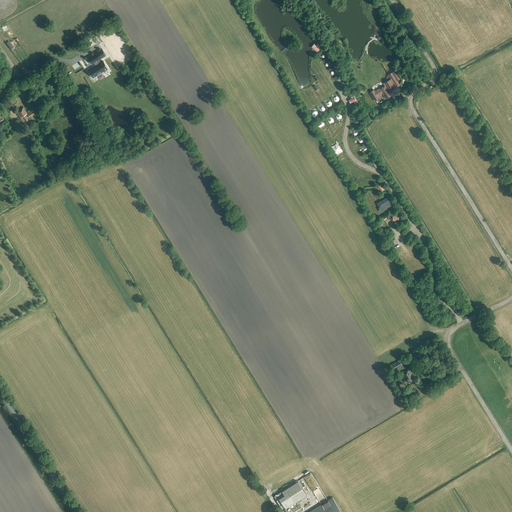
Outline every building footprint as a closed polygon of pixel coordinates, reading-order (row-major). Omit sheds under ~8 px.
[(316,45),(314,44),(311,47),(313,49),(317,52),(320,49),(316,45)] [(102,49),(88,58),(91,64),(94,63),(96,66),(88,71),(93,79),(97,76),(102,73),(108,69),(103,62),(100,63),(98,60),(106,55),(102,49)] [(387,87),(393,83),(396,87),(400,85),(398,81),(401,79),(396,71),(388,75),(391,79),(385,83),(387,87)] [(385,85),(371,93),(374,99),(383,94),(385,98),(386,97),(387,98),(390,96),(387,91),(388,91),(385,85)] [(5,111),(10,108),(6,102),(1,105),(5,111)] [(27,119),(33,115),(36,114),(33,110),(27,114),(23,107),(16,112),(19,117),(20,118),(22,122),(24,121),(25,122),(28,120),(27,119)] [(389,196),(377,203),(379,209),(385,205),(386,208),(394,204),(389,196)] [(408,382),(414,379),(411,374),(412,374),(408,369),(402,373),(408,382)] [(314,480),(323,498),(330,494),(321,476),(314,480)] [(285,496),(280,499),(286,509),(291,506),(307,496),(298,482),(282,492),(285,496)] [(342,511),(333,498),(310,511),(342,511)]
